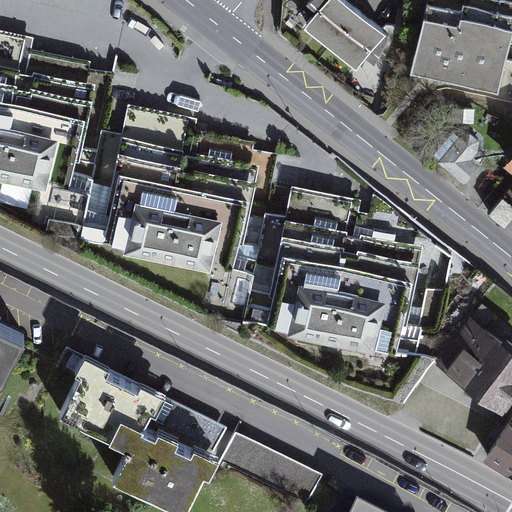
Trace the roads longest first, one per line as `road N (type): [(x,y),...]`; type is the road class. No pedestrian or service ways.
road 1 (secondary): [(0,246),(511,503)]
road 2 (secondary): [(511,255),(224,27)]
